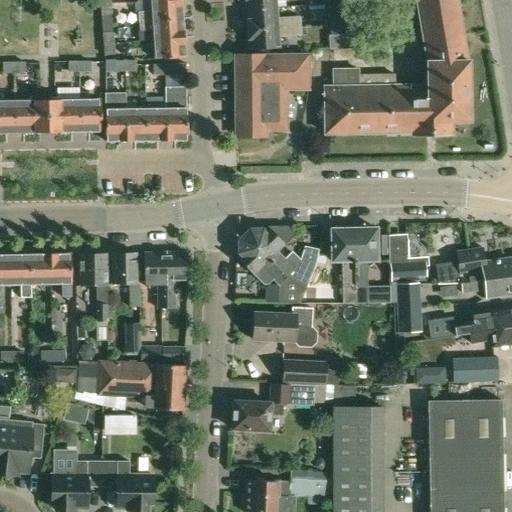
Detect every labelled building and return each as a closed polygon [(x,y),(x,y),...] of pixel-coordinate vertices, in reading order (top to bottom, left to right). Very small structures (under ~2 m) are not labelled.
[(151,11),(138,12),(139,21),(183,18),(181,0),(173,0),(151,2),(151,11)] [(245,0),(246,10),(277,8),(276,0),(245,0)] [(414,0),(425,62),(425,83),(396,84),(396,73),(360,74),(360,67),(332,68),(332,87),(324,87),(325,133),(412,132),(412,134),(451,133),(451,121),(469,121),(468,61),(467,61),(456,0),(414,0)] [(101,15),(111,15),(110,2),(100,3),(101,15)] [(246,10),(247,30),(278,27),(301,26),(300,16),(277,18),(277,8),(246,10)] [(329,24),(341,23),(340,11),(329,12),(329,24)] [(139,30),(153,29),(154,39),(184,37),(183,18),(139,21),(139,30)] [(330,34),(342,33),(341,23),(329,24),(330,34)] [(280,48),(279,37),(302,35),(301,26),(278,27),(247,30),(249,50),(280,48)] [(102,31),(103,44),(113,43),(112,30),(102,31)] [(185,57),(184,37),(154,39),(155,59),(185,57)] [(104,56),(114,56),(113,43),(103,44),(104,56)] [(286,89),(309,89),(308,55),(235,55),(236,137),(266,136),(266,130),(286,130),(286,89)] [(135,59),(125,60),(125,71),(136,71),(135,65),(135,59)] [(68,60),(68,71),(76,71),(80,71),(80,60),(69,60),(68,60)] [(80,60),(80,71),(90,71),(90,60),(80,60)] [(125,60),(113,60),(114,72),(125,71),(125,60)] [(4,61),(5,73),(15,73),(14,61),(4,61)] [(14,61),(15,73),(25,73),(25,61),(14,61)] [(156,75),(165,75),(165,63),(155,63),(156,75)] [(175,75),(175,63),(165,63),(165,75),(175,75)] [(187,108),(187,107),(186,87),(165,87),(165,100),(166,100),(166,140),(187,140),(187,108)] [(81,131),(102,131),(101,99),(90,99),(89,92),(80,92),(80,98),(81,131)] [(60,131),(81,131),(80,98),(60,99),(60,131)] [(35,100),(37,132),(60,131),(60,99),(35,100)] [(0,100),(0,132),(15,132),(14,100),(0,100)] [(14,100),(15,132),(37,132),(35,100),(14,100)] [(165,100),(155,100),(155,108),(146,108),(146,141),(166,140),(166,100),(165,100)] [(115,101),(116,108),(105,109),(106,141),(126,141),(126,101),(115,101)] [(135,108),(135,101),(126,101),(126,141),(146,141),(146,108),(135,108)] [(343,287),(355,287),(353,228),(342,229),(340,225),(335,225),(333,229),(331,229),(332,261),(342,261),(343,287)] [(353,228),(355,287),(368,287),(367,260),(377,260),(377,228),(373,228),(371,225),(366,225),(364,228),(353,228)] [(244,233),(305,293),(315,266),(302,260),(293,252),(285,259),(277,251),(295,233),(288,226),(268,226),(264,229),(263,228),(250,228),(244,233)] [(253,274),(263,284),(267,284),(273,279),(279,285),(278,302),(300,304),(305,293),(244,233),(238,239),(238,253),(240,254),(236,257),(253,274)] [(440,283),(461,282),(511,274),(511,256),(485,260),(483,246),(456,250),(458,262),(437,266),(440,283)] [(140,284),(140,266),(137,266),(136,252),(112,253),(112,284),(129,284),(129,306),(140,306),(140,284)] [(158,309),(167,308),(167,252),(144,253),(145,285),(158,285),(158,309)] [(167,252),(167,308),(175,308),(175,290),(187,290),(187,252),(167,252)] [(97,322),(102,321),(108,321),(107,304),(107,285),(106,253),(80,253),(80,286),(96,285),(97,322)] [(31,284),(51,284),(51,254),(31,255),(31,284)] [(51,254),(51,284),(72,283),(71,254),(51,254)] [(0,255),(0,284),(12,285),(11,255),(0,255)] [(21,297),(31,297),(31,284),(31,255),(11,255),(12,285),(20,284),(21,297)] [(393,282),(426,281),(424,258),(391,261),(393,282)] [(486,298),(511,294),(511,274),(461,282),(463,292),(485,289),(486,298)] [(397,303),(397,307),(421,307),(420,283),(396,284),(396,288),(391,288),(391,303),(397,303)] [(355,303),(355,287),(343,287),(343,303),(355,303)] [(368,287),(355,287),(355,303),(368,303),(368,287)] [(317,331),(312,326),(313,308),(292,307),(292,314),(254,313),(253,339),(295,341),(298,346),(312,346),(317,341),(317,331)] [(422,332),(421,307),(397,307),(398,333),(422,332)] [(487,314),(453,319),(455,335),(511,326),(511,308),(487,312),(487,314)] [(140,352),(139,323),(124,323),(125,352),(140,352)] [(511,344),(511,326),(455,335),(456,345),(471,343),(491,340),(492,347),(511,344)] [(97,341),(97,342),(109,341),(108,328),(95,328),(97,341)] [(167,346),(141,346),(140,361),(167,361),(167,346)] [(183,346),(167,346),(167,361),(183,361),(183,346)] [(52,350),(41,351),(41,362),(52,362),(52,350)] [(52,350),(52,362),(63,361),(63,350),(52,350)] [(3,363),(13,363),(13,351),(2,351),(3,363)] [(22,351),(13,351),(13,363),(23,363),(22,351)] [(417,370),(415,354),(403,356),(406,372),(417,370)] [(339,365),(327,365),(327,361),(283,359),(282,383),(332,385),(338,385),(338,384),(339,365)] [(497,381),(497,359),(452,360),(452,382),(497,381)] [(145,407),(182,410),(185,365),(79,360),(79,372),(99,373),(98,394),(145,397),(145,407)] [(270,403),(231,402),(230,414),(228,420),(230,426),(232,426),(232,429),(269,431),(270,415),(283,416),(284,404),(314,405),(314,385),(271,384),(270,403)] [(332,385),(332,511),(383,511),(383,406),(355,406),(355,385),(338,384),(338,385),(332,385)] [(429,511),(503,511),(501,399),(428,400),(429,511)] [(87,406),(66,402),(62,418),(83,422),(87,406)] [(0,473),(3,474),(8,420),(0,418),(0,473)] [(8,420),(3,474),(17,475),(17,472),(27,473),(29,449),(41,450),(43,424),(32,423),(32,422),(8,420)] [(74,474),(51,474),(51,504),(54,504),(54,510),(76,510),(76,509),(86,509),(86,487),(98,487),(98,461),(74,461),(74,474)] [(116,487),(116,509),(148,510),(148,504),(151,504),(152,475),(128,474),(129,461),(104,461),(104,487),(116,487)] [(294,486),(330,487),(330,472),(295,470),(294,486)] [(294,511),(295,495),(290,495),(290,482),(248,480),(248,494),(245,494),(244,511),(250,511),(294,511)]
